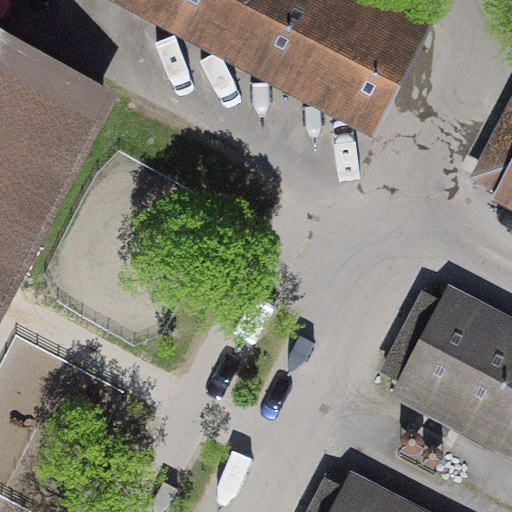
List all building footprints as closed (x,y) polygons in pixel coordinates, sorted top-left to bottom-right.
[(87,0),(107,10),(198,57),(288,104),(379,151),(437,39),(362,0),(87,0)] [(0,39),(0,331),(120,103),(0,39)] [(511,111),(472,188),(499,202),(495,210),(511,219),(511,111)] [(405,384),(400,393),(511,451),(511,330),(450,298),(446,306),(425,296),(385,374),(405,384)] [(407,511),(352,484),(348,492),(328,482),(312,511),(407,511)]
